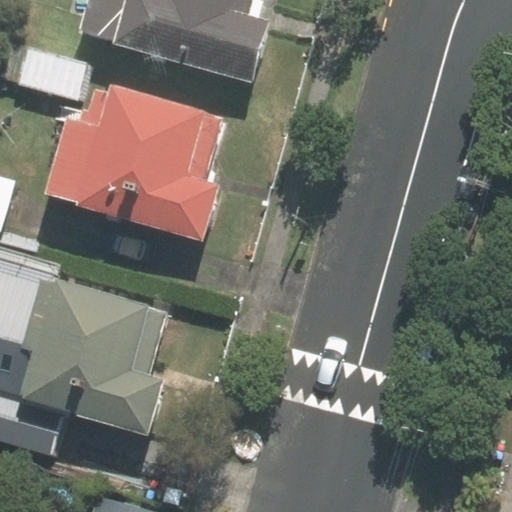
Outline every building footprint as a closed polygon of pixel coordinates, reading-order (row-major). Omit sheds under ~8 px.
[(132,46),(267,83),(283,22),(256,14),(260,0),(104,0),(95,32),(133,43),(132,46)] [(86,103),(96,63),(14,41),(3,79),(86,103)] [(96,208),(216,241),(232,185),(216,181),(234,120),(218,116),(219,111),(128,86),(125,93),(111,89),(105,114),(96,112),(94,122),(82,119),(62,194),(96,204),(96,208)] [(0,175),(0,229),(9,232),(23,182),(0,175)] [(75,286),(37,277),(41,259),(0,248),(0,287),(32,296),(27,315),(11,310),(0,348),(0,356),(15,361),(6,393),(163,437),(178,381),(160,377),(180,310),(78,282),(75,286)] [(155,511),(97,495),(92,511),(155,511)]
